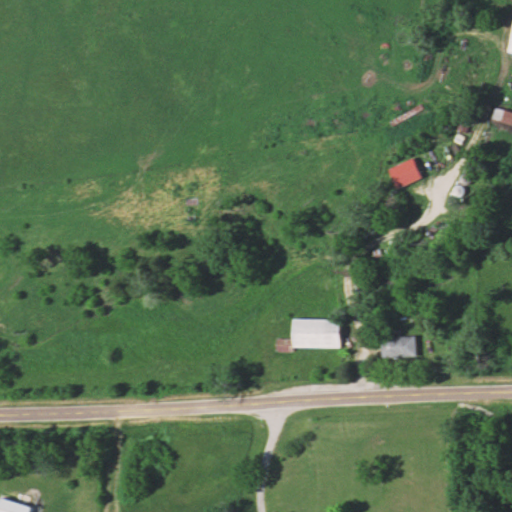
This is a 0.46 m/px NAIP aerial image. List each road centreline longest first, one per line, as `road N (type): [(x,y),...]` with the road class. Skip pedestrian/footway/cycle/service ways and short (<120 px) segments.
road 1 (secondary): [(0,414),(511,392)]
road 2 (residential): [(369,397),(351,293),(359,259),(434,212),(449,165),(507,74),(504,31),(511,16)]
